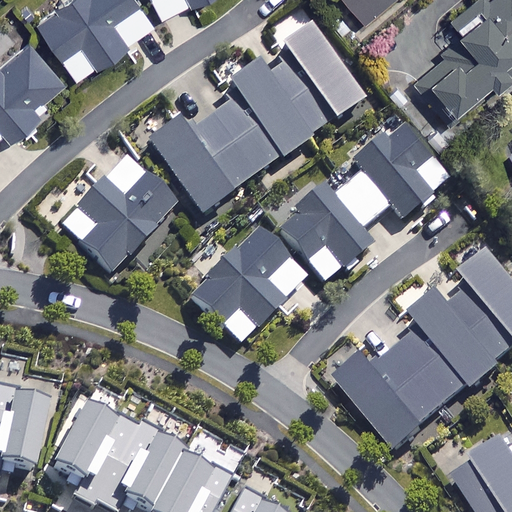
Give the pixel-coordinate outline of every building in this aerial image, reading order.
[(154,29),(135,0),(78,0),(40,25),(78,84),(128,51),(126,47),(154,29)] [(212,0),(153,0),(166,24),(212,0)] [(394,0),(344,0),(365,25),(394,0)] [(511,0),(488,0),(479,8),(482,12),(462,27),(469,35),(440,58),(444,62),(415,85),(446,125),(511,72),(511,0)] [(181,127),(150,151),(207,226),(233,205),(229,200),(280,161),(283,164),(334,124),(341,132),(370,110),(312,34),(280,59),(287,68),(267,83),(260,74),(230,97),(236,105),(190,140),(181,127)] [(64,86),(31,46),(0,71),(0,139),(3,136),(11,145),(41,121),(33,111),(64,86)] [(452,190),(405,133),(356,173),(362,182),(334,204),(328,197),(281,235),(326,291),(372,253),(360,237),(390,213),(403,229),(452,190)] [(175,210),(127,164),(62,231),(110,277),(129,258),(133,262),(158,235),(154,231),(175,210)] [(204,266),(219,281),(195,304),(242,353),(309,287),(262,238),(232,267),(218,253),(204,266)] [(511,283),(493,261),(463,286),(471,296),(451,313),(444,303),(413,329),(420,337),(377,373),(368,363),(339,387),(399,460),(431,434),(425,426),(470,388),(474,393),(511,361),(511,283)] [(163,511),(190,467),(159,448),(165,438),(136,420),(150,397),(129,384),(119,400),(101,389),(95,399),(82,392),(60,427),(78,438),(56,475),(80,489),(76,496),(103,511),(163,511)] [(0,475),(1,472),(40,481),(54,416),(22,409),(24,397),(0,391),(0,475)] [(190,467),(163,511),(259,511),(255,510),(263,497),(243,485),(257,461),(211,433),(190,467)] [(511,511),(511,454),(509,450),(457,482),(475,511),(511,511)]
